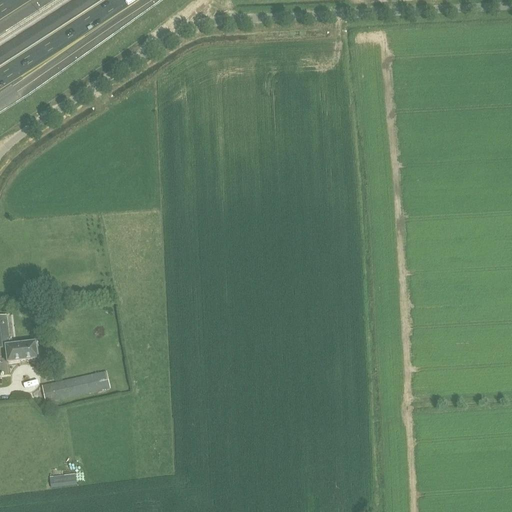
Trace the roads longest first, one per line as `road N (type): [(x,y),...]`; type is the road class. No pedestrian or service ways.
road 1 (unclassified): [(0,153),(196,24),(511,5)]
road 2 (motorway): [(0,99),(131,0)]
road 3 (motorway): [(0,65),(101,0)]
